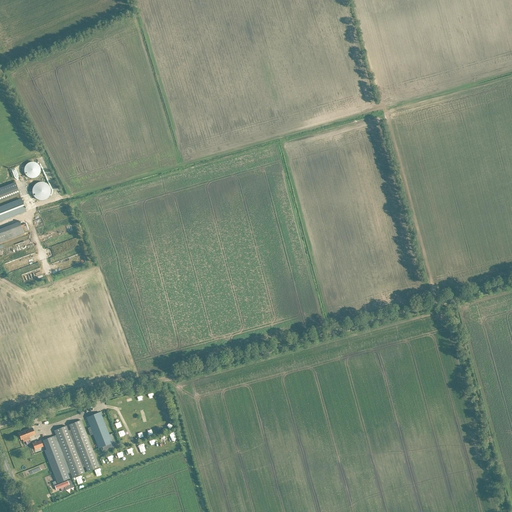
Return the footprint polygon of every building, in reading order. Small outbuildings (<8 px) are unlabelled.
[(27,164),(26,164),(26,165),(25,165),(25,166),(25,167),(24,167),(24,168),(24,169),(24,170),(24,171),(24,172),(24,173),(25,174),(26,175),(26,176),(27,176),(27,177),(28,177),(29,178),(30,178),(31,178),(32,178),(33,178),(34,178),(35,178),(36,177),(37,177),(37,176),(38,176),(38,175),(39,175),(39,174),(40,173),(40,172),(40,171),(40,170),(40,169),(40,168),(40,167),(39,166),(39,165),(38,165),(38,164),(37,164),(37,163),(36,163),(35,163),(35,162),(34,162),(33,162),(32,162),(31,162),(30,162),(29,162),(29,163),(28,163),(27,163),(27,164)] [(0,188),(0,201),(20,194),(15,182),(0,188)] [(32,190),(32,191),(32,192),(32,193),(32,194),(33,195),(33,196),(34,196),(34,197),(35,198),(36,198),(37,199),(38,200),(39,200),(40,200),(41,200),(42,200),(43,200),(44,199),(45,199),(46,199),(46,198),(47,198),(47,197),(48,197),(48,196),(49,196),(49,195),(50,194),(50,193),(50,192),(50,191),(50,190),(50,189),(50,188),(49,187),(49,186),(48,185),(47,184),(46,183),(45,183),(45,182),(44,182),(43,182),(42,182),(41,182),(40,182),(39,182),(38,182),(37,183),(36,183),(35,184),(34,185),(33,186),(33,187),(32,188),(32,189),(32,190)] [(21,199),(0,206),(0,220),(26,210),(21,199)] [(19,221),(0,228),(0,242),(24,233),(19,221)] [(98,448),(102,447),(103,451),(112,448),(110,444),(112,443),(100,412),(86,418),(90,427),(88,428),(90,435),(93,434),(98,448)] [(99,467),(81,420),(69,425),(71,430),(68,431),(66,426),(54,430),(56,435),(43,440),(46,450),(45,450),(57,483),(70,479),(68,474),(70,473),(72,477),(84,473),(83,468),(85,467),(87,472),(99,467)] [(22,439),(23,441),(23,442),(30,439),(29,437),(35,434),(33,427),(18,433),(21,440),(22,439)] [(32,443),(34,450),(43,447),(41,441),(32,443)] [(56,490),(58,489),(64,487),(65,490),(73,487),(72,484),(70,480),(57,485),(55,486),(56,490)]
